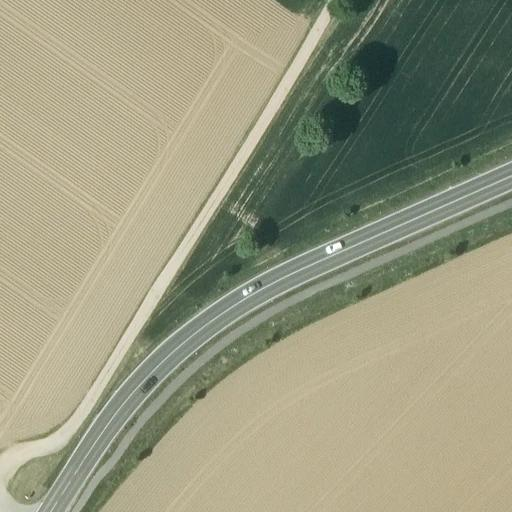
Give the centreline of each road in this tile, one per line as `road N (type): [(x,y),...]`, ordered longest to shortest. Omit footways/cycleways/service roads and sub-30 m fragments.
road 1 (track): [(0,474),(14,458),(59,444),(336,0)]
road 2 (secondary): [(52,511),(124,401),(220,317),(511,177)]
